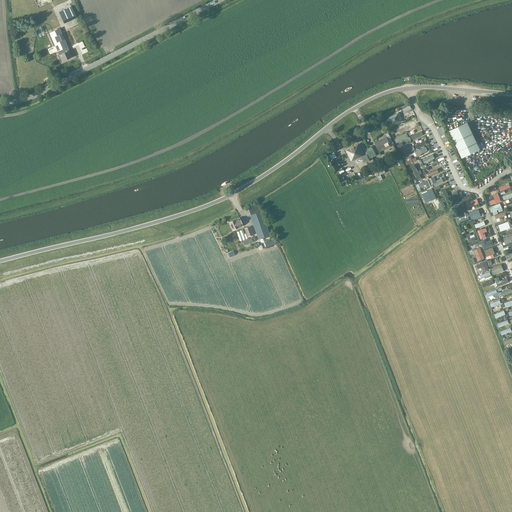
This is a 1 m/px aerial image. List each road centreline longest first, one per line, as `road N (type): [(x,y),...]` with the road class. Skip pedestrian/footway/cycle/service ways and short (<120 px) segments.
road 1 (unclassified): [(0,260),(208,205),(394,89),(511,94)]
road 2 (unclassified): [(0,104),(43,91),(219,0)]
